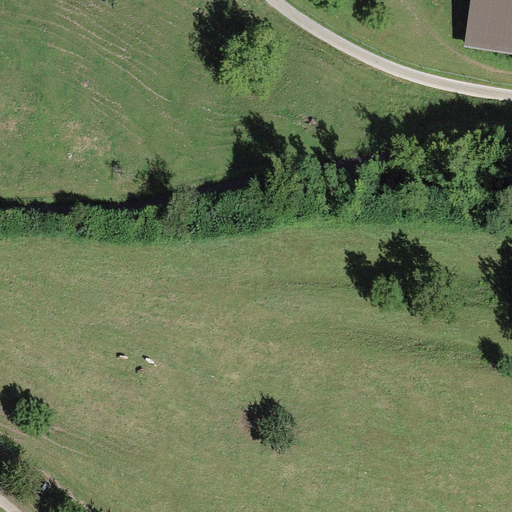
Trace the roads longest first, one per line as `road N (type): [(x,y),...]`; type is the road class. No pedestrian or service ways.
road 1 (residential): [(0,204),(511,145)]
road 2 (track): [(274,0),(403,78),(511,95)]
